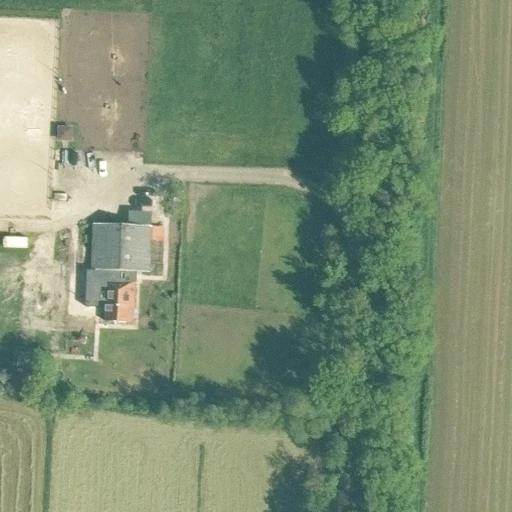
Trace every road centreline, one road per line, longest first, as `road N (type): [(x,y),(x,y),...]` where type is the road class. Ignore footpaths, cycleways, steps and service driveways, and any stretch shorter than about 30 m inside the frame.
road 1 (track): [(164,178),(355,183),(344,511)]
road 2 (track): [(355,183),(362,0)]
